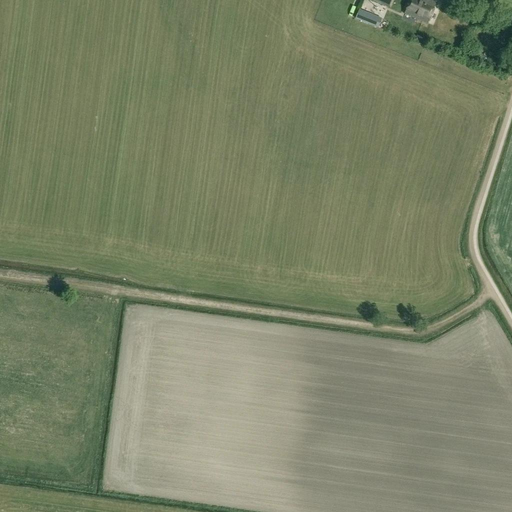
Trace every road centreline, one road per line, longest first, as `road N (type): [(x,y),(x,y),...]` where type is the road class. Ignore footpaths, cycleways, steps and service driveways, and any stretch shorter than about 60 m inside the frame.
road 1 (track): [(496,290),(437,326),(410,331),(0,275)]
road 2 (track): [(511,102),(471,235),(476,261),(511,324)]
